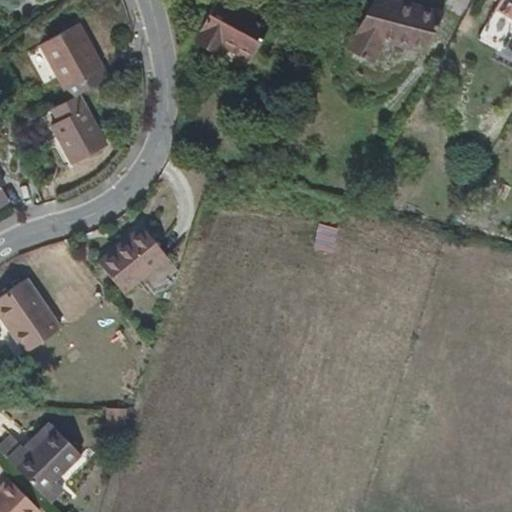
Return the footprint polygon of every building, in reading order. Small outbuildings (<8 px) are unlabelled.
[(220,53),(224,46),(251,61),(270,23),(227,0),(219,0),(196,39),(220,53)] [(425,49),(444,13),(392,0),(375,0),(347,48),(373,63),(387,41),(425,49)] [(511,0),(501,0),(496,9),(511,17),(511,0)] [(502,52),(511,31),(511,24),(491,14),(478,41),(502,52)] [(80,95),(110,78),(80,24),(41,46),(69,100),(80,95)] [(69,100),(52,110),(58,123),(52,126),(72,165),(108,145),(80,95),(69,100)] [(337,136),(349,113),(334,105),(321,128),(337,136)] [(413,181),(426,189),(434,174),(422,167),(413,181)] [(5,185),(0,176),(0,207),(11,201),(2,187),(5,185)] [(312,246),(331,251),(338,227),(319,221),(312,246)] [(167,256),(144,228),(99,263),(123,293),(167,256)] [(62,328),(29,280),(0,299),(0,316),(25,353),(62,328)] [(126,429),(128,407),(107,406),(105,428),(126,429)] [(15,467),(52,503),(64,491),(57,481),(82,455),(55,428),(15,467)] [(0,511),(40,511),(9,480),(0,488),(0,511)]
